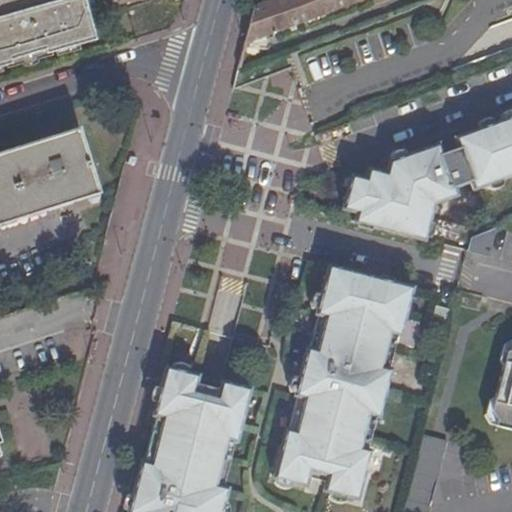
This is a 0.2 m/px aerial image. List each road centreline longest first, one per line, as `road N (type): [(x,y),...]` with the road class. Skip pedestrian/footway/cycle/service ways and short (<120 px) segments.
road 1 (residential): [(166,211),(315,236),(511,288)]
road 2 (secondary): [(86,511),(166,211)]
road 3 (residential): [(0,106),(132,64),(202,68)]
road 4 (secondary): [(166,211),(202,68)]
